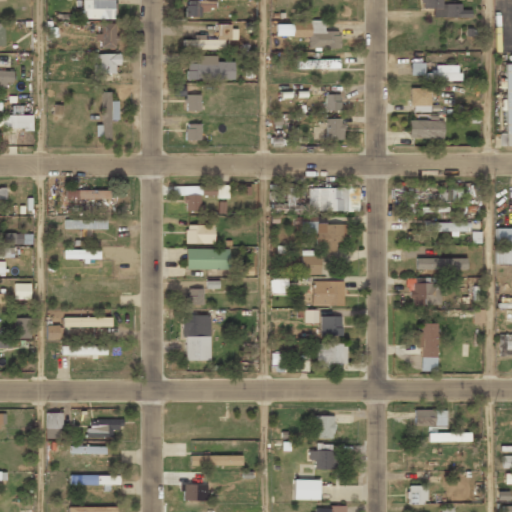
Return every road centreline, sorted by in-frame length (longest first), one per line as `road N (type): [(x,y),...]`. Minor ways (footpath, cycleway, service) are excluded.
road 1 (residential): [(374,0),(381,511)]
road 2 (residential): [(150,0),(154,511)]
road 3 (residential): [(0,390),(511,388)]
road 4 (residential): [(0,166),(511,165)]
